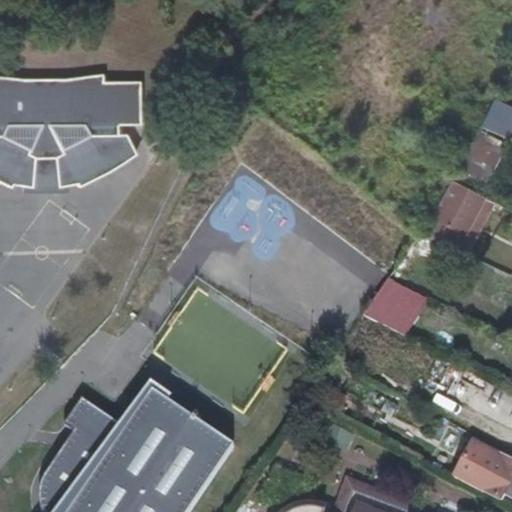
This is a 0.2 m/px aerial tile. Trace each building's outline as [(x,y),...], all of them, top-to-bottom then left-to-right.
[(139,125),(137,80),(99,81),(98,72),(65,79),(48,81),(21,81),(0,77),(0,189),(9,193),(13,189),(29,191),(29,186),(59,185),(59,191),(77,187),(79,189),(136,155),(122,136),(115,137),(115,126),(139,125)] [(482,132),(507,143),(511,133),(511,112),(496,105),(482,132)] [(482,132),(459,175),(483,187),(507,143),(482,132)] [(374,285),(407,239),(308,170),(306,173),(299,169),(285,188),(322,214),(306,237),(374,285)] [(453,182),(429,228),(470,249),(489,211),(478,205),(482,197),(453,182)] [(174,227),(155,252),(179,270),(198,246),(174,227)] [(425,301),(389,283),(366,318),(381,325),(405,337),(415,319),(425,301)] [(185,511),(200,489),(234,437),(151,383),(125,423),(79,393),(62,420),(72,427),(55,453),(39,478),(36,488),(36,493),(38,500),(45,511),(185,511)] [(511,462),(475,443),(456,479),(503,504),(505,499),(511,502),(511,462)] [(307,495),(312,494),(320,474),(280,460),(269,492),(293,500),(307,495)] [(419,497),(418,500),(402,494),(403,491),(392,487),(391,489),(375,484),(376,480),(364,476),(363,479),(353,475),(340,511),(329,508),(333,498),(326,495),(322,494),(312,494),(307,495),(293,500),(285,508),(281,511),(422,511),(427,500),(419,497)] [(381,482),(376,480),(375,484),(391,489),(392,487),(381,482)] [(419,497),(403,491),(402,494),(418,500),(419,497)]
